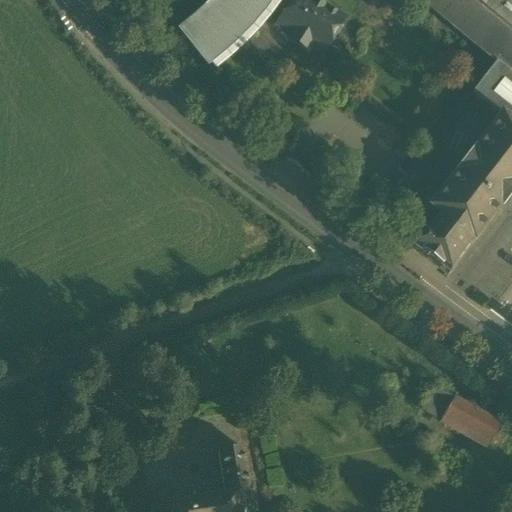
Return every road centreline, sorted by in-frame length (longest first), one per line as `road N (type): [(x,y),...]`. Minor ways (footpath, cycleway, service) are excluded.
road 1 (secondary): [(361,254),(167,107),(74,0)]
road 2 (residential): [(0,384),(361,254)]
road 3 (secondary): [(511,365),(361,254)]
